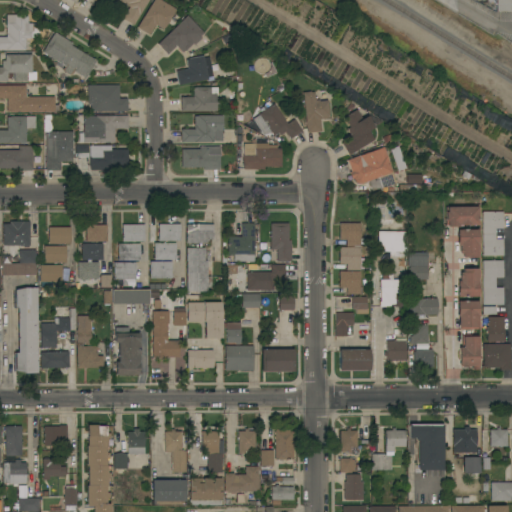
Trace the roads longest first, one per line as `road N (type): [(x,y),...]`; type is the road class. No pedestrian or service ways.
road 1 (residential): [(0,400),(511,395)]
road 2 (tertiary): [(318,155),(317,511)]
road 3 (residential): [(0,195),(319,191)]
road 4 (residential): [(30,0),(91,31),(154,80),(155,193)]
